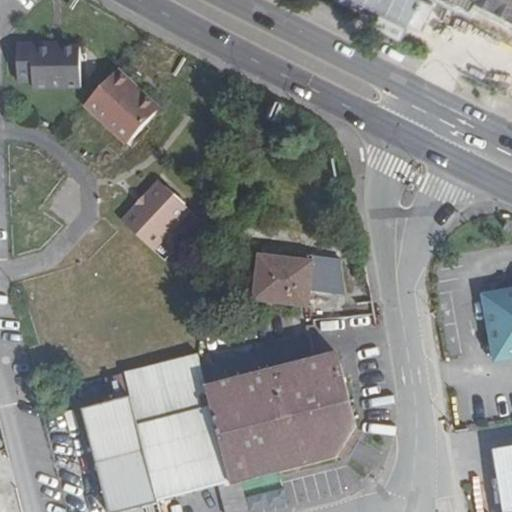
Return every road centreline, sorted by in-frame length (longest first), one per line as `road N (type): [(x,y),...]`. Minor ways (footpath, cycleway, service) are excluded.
road 1 (unclassified): [(431,495),(392,240),(429,149)]
road 2 (primary): [(139,0),(429,149)]
road 3 (primary): [(448,109),(231,0)]
